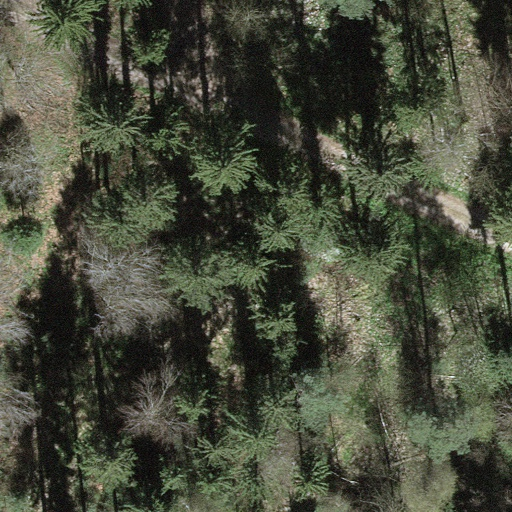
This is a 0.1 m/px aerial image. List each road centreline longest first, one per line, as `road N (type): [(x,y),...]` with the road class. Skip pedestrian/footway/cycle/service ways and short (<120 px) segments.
road 1 (track): [(219,105),(511,237)]
road 2 (track): [(219,105),(0,1)]
